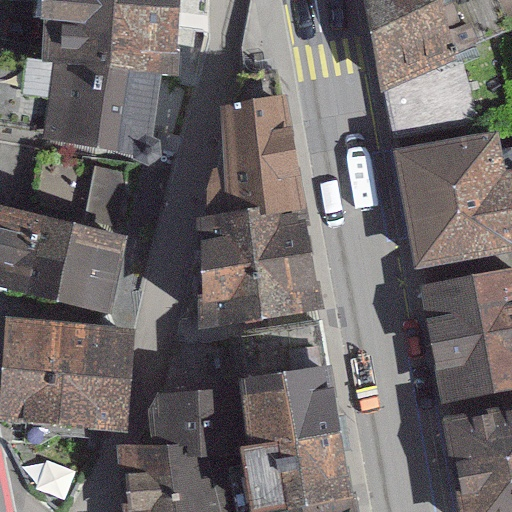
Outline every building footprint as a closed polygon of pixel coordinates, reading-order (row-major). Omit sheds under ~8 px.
[(184,0),(48,0),(45,54),(180,63),(184,0)] [(491,0),(372,0),(397,131),(478,116),(460,63),(506,32),(491,0)] [(511,0),(491,0),(506,32),(511,29),(511,0)] [(198,85),(24,59),(17,138),(186,166),(198,85)] [(498,123),(400,140),(421,261),(511,245),(511,141),(501,143),(498,123)] [(287,126),(215,138),(225,201),(191,206),(198,248),(304,230),(287,126)] [(153,242),(0,210),(0,300),(135,328),(153,242)] [(304,230),(198,248),(218,366),(333,346),(312,229),(304,230)] [(511,262),(429,280),(455,397),(511,383),(511,262)] [(112,444),(128,341),(18,324),(2,426),(112,444)] [(359,511),(337,396),(236,416),(254,511),(359,511)] [(511,511),(511,399),(450,412),(470,511),(511,511)] [(232,406),(166,413),(172,468),(238,461),(232,406)] [(172,468),(128,472),(131,511),(243,511),(238,461),(172,468)]
